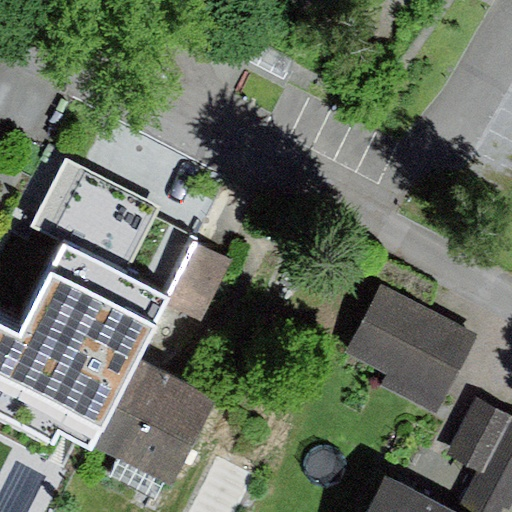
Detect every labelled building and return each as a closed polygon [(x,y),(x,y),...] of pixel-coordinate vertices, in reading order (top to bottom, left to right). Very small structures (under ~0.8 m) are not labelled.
[(34,228),(64,243),(127,276),(161,208),(69,160),(34,228)] [(93,452),(98,446),(141,361),(169,306),(172,299),(127,276),(64,243),(18,333),(0,323),(0,416),(54,443),(59,434),(93,452)] [(172,299),(169,306),(203,322),(231,262),(198,247),(172,299)] [(476,331),(382,283),(343,358),(438,406),(476,331)] [(216,399),(141,361),(98,446),(120,457),(109,478),(155,501),(165,480),(173,484),(216,399)] [(511,402),(478,386),(448,447),(485,466),(474,488),(511,493),(511,402)] [(458,511),(462,505),(380,464),(355,511),(458,511)]
